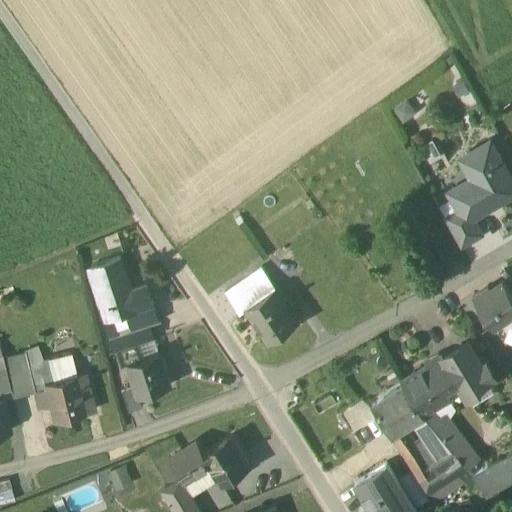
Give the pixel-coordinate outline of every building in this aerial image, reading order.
[(405,101),(392,110),(402,124),(415,114),(405,101)] [(511,194),(511,181),(490,142),(465,156),(474,170),(469,186),(451,196),(458,208),(465,221),(474,216),(511,194)] [(465,221),(458,208),(444,216),(461,246),(484,234),(474,216),(465,221)] [(121,254),(93,263),(109,315),(138,306),(137,305),(153,300),(147,281),(131,286),(121,254)] [(260,265),(225,290),(232,300),(251,287),(258,297),(274,285),(260,265)] [(511,292),(502,278),(490,287),(487,284),(472,294),(492,324),(511,310),(511,292)] [(258,297),(245,305),(246,306),(269,338),(297,319),(274,285),(258,297)] [(251,287),(232,300),(240,311),(246,306),(245,305),(258,297),(251,287)] [(155,305),(132,312),(136,325),(136,327),(151,322),(159,319),(155,305)] [(151,322),(136,327),(136,325),(128,328),(132,342),(116,347),(121,364),(129,361),(128,359),(160,350),(151,322)] [(470,342),(446,358),(457,376),(457,377),(467,392),(481,383),(479,380),(494,371),(486,358),(482,360),(470,342)] [(160,350),(128,359),(129,361),(134,380),(138,392),(170,382),(160,350)] [(1,351),(0,351),(0,386),(9,385),(2,356),(1,351)] [(27,363),(24,351),(2,356),(9,385),(11,393),(33,387),(27,363)] [(443,353),(402,380),(405,384),(422,411),(429,407),(430,407),(450,394),(446,388),(456,381),(457,377),(457,376),(446,358),(443,353)] [(49,356),(27,363),(33,387),(43,385),(42,380),(54,377),(53,371),(54,371),(49,356)] [(54,377),(42,380),(43,385),(51,417),(94,407),(85,370),(54,377)] [(134,380),(121,384),(128,407),(141,403),(138,392),(134,380)] [(405,384),(372,402),(390,430),(403,423),(422,411),(405,384)] [(0,393),(0,428),(8,427),(0,394),(0,393)] [(430,407),(429,407),(422,411),(446,438),(453,432),(430,407)] [(403,423),(390,430),(399,445),(412,438),(403,423)] [(249,463),(230,432),(203,449),(202,449),(210,461),(221,480),(249,463)] [(197,437),(169,455),(181,475),(183,479),(210,461),(202,449),(203,449),(197,437)] [(412,438),(399,445),(416,472),(429,464),(412,438)] [(429,464),(416,472),(420,478),(427,489),(467,464),(454,448),(429,464)] [(511,452),(501,459),(511,477),(511,476),(511,452)] [(501,459),(475,474),(478,479),(484,493),(511,477),(501,459)] [(404,489),(386,461),(354,482),(367,501),(360,506),(363,511),(373,511),(381,507),(384,511),(415,511),(418,511),(417,509),(404,489)] [(467,464),(427,489),(434,500),(435,501),(467,481),(469,485),(478,479),(475,474),(474,474),(467,464)] [(123,465),(108,471),(115,491),(130,486),(123,465)] [(7,475),(0,476),(0,502),(14,497),(7,475)] [(181,475),(161,487),(176,511),(183,511),(198,504),(181,475)] [(420,478),(404,489),(417,509),(423,506),(423,507),(434,500),(427,489),(420,478)] [(276,511),(272,503),(249,511),(276,511)]
